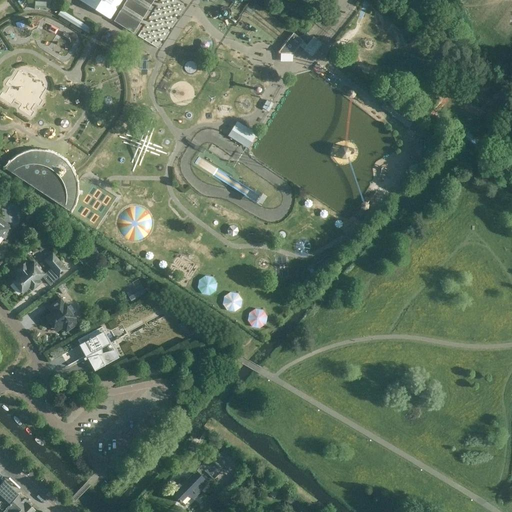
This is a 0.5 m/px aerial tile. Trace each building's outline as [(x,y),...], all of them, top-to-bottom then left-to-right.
[(79,0),(96,10),(112,20),(114,21),(134,33),(153,0),(79,0)] [(86,27),(65,14),(60,22),(81,35),(86,27)] [(293,33),(277,52),(279,53),(293,54),(303,41),(293,33)] [(313,36),(303,49),(305,51),(310,55),(312,57),(322,43),(313,36)] [(229,134),(248,145),(255,133),(237,122),(229,134)] [(4,169),(70,214),(77,201),(77,182),(68,166),(55,156),(30,152),(11,162),(4,169)] [(11,229),(0,220),(0,235),(4,238),(11,229)] [(94,247),(78,259),(84,267),(100,255),(94,247)] [(59,277),(59,278),(68,271),(53,253),(44,261),(51,269),(45,275),(34,262),(12,281),(14,283),(15,285),(17,289),(19,291),(21,292),(23,294),(31,287),(38,280),(38,281),(43,277),(50,285),(59,277)] [(198,291),(215,295),(218,279),(201,275),(198,291)] [(126,294),(130,301),(143,294),(139,287),(126,294)] [(223,307),(240,311),(243,295),(226,292),(223,307)] [(52,313),(46,317),(49,322),(48,323),(47,325),(49,328),(52,328),(53,327),(56,331),(63,327),(66,332),(78,323),(74,318),(75,318),(65,304),(64,304),(61,299),(49,308),(52,313)] [(270,319),(261,306),(246,316),(255,329),(270,319)] [(80,345),(86,356),(95,371),(119,358),(110,342),(125,333),(120,323),(105,332),(102,327),(77,340),(80,345)] [(214,460),(212,462),(208,458),(199,467),(201,468),(197,472),(195,471),(186,481),(183,478),(169,492),(170,493),(170,495),(173,498),(176,498),(179,501),(178,501),(180,503),(182,502),(181,502),(188,495),(193,499),(208,483),(199,474),(203,470),(213,480),(221,471),(220,470),(222,469),(214,460)] [(0,511),(17,494),(4,480),(0,484),(0,511)] [(2,511),(21,511),(29,505),(21,497),(19,495),(6,507),(7,508),(2,511)]
